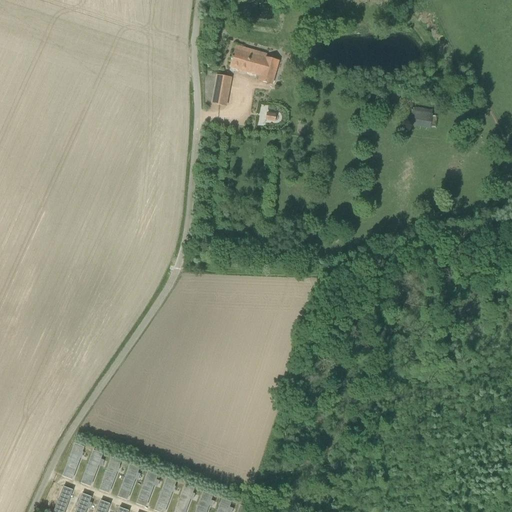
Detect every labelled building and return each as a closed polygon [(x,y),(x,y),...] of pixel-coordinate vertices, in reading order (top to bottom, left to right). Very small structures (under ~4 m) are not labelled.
[(260,76),(259,81),(271,84),(278,61),(235,49),(234,51),(233,57),(232,56),(231,60),(232,60),(230,67),(260,76)] [(230,78),(217,76),(212,104),(225,106),(230,78)] [(409,125),(430,128),(432,112),(412,109),(409,125)] [(85,448),(76,444),(64,476),(73,479),(85,448)] [(103,455),(94,451),(82,483),(91,486),(103,455)] [(121,461),(112,458),(100,490),(109,493),(121,461)] [(140,468),(131,465),(119,497),(128,500),(140,468)] [(158,475),(149,472),(137,504),(146,507),(158,475)] [(165,511),(176,482),(167,479),(155,511),(158,511),(165,511)] [(186,511),(195,489),(186,486),(175,511),(186,511)] [(64,511),(73,490),(64,487),(53,511),(64,511)] [(207,511),(213,496),(204,493),(196,511),(207,511)] [(85,511),(91,497),(82,494),(74,511),(85,511)] [(227,511),(231,503),(222,500),(217,511),(227,511)] [(106,511),(109,504),(100,501),(95,511),(106,511)]
